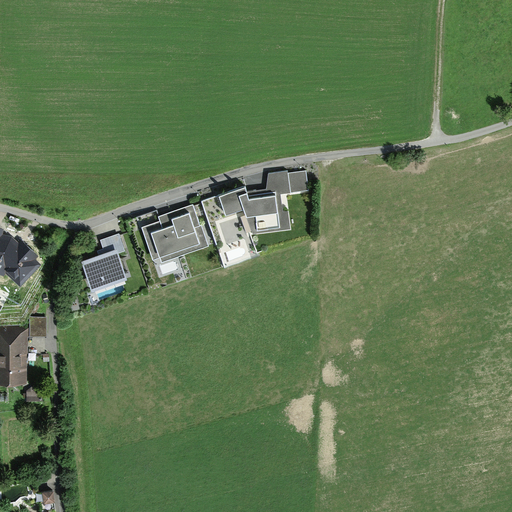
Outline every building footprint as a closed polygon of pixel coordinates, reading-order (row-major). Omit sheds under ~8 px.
[(252,231),(290,227),(288,209),(282,210),(281,193),(309,190),(307,169),(288,171),(288,169),(268,171),(267,187),(247,189),(246,185),(200,200),(210,225),(245,214),(252,231)] [(160,220),(142,227),(153,258),(159,256),(160,260),(207,243),(193,203),(158,215),(160,220)] [(0,273),(5,276),(7,273),(21,286),(41,265),(35,260),(38,256),(21,241),(19,243),(12,237),(3,234),(4,230),(0,229),(0,273)] [(83,258),(91,285),(126,273),(118,250),(123,249),(118,235),(102,240),(106,251),(83,258)] [(30,335),(46,335),(46,317),(30,317),(30,335)] [(28,328),(0,327),(0,384),(28,384),(28,328)] [(42,389),(29,388),(29,398),(42,399),(42,389)]
